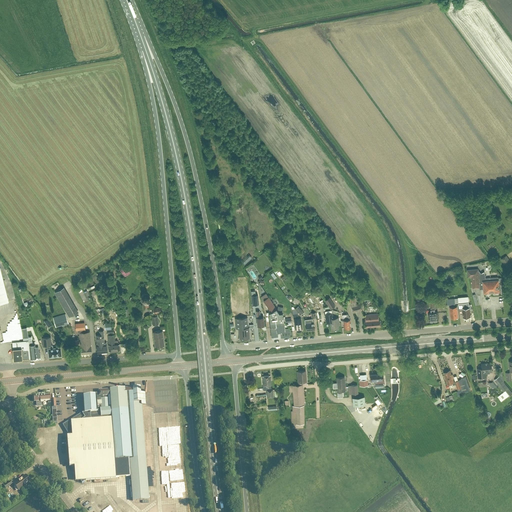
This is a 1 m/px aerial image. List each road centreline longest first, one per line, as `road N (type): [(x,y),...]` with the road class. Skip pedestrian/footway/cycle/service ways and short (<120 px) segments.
road 1 (primary): [(219,511),(184,194),(140,37)]
road 2 (primary): [(222,348),(190,153),(161,69),(140,37)]
road 3 (primary): [(140,37),(178,354)]
road 4 (unclassified): [(222,348),(511,323)]
road 5 (unclassified): [(234,372),(511,347)]
road 6 (secondary): [(256,358),(511,335)]
road 7 (tertiary): [(10,381),(179,366)]
road 8 (unclassified): [(9,368),(178,354)]
road 9 (unclassified): [(12,400),(48,387),(177,376)]
road 10 (primary): [(185,365),(203,511)]
road 11 (primary): [(246,511),(234,372)]
road 12 (unclassified): [(72,511),(23,441),(12,400)]
